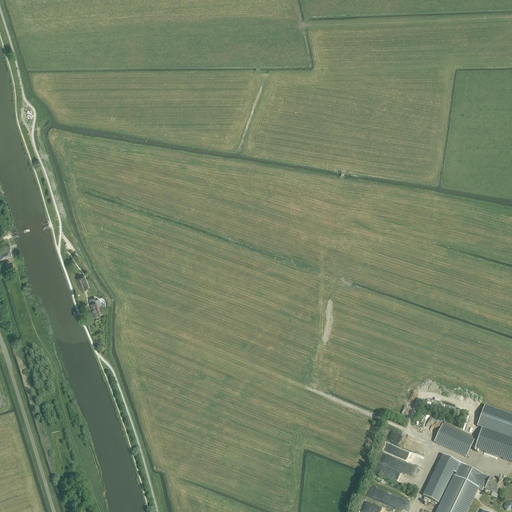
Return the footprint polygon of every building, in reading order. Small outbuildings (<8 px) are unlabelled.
[(0,256),(1,259),(12,256),(10,248),(10,246),(5,247),(4,247),(4,249),(0,250),(0,256)] [(80,291),(88,288),(84,276),(76,279),(80,291)] [(90,318),(102,314),(101,310),(102,309),(100,301),(98,300),(97,300),(96,299),(95,299),(95,298),(89,300),(90,303),(93,312),(89,313),(90,318)] [(511,416),(484,406),(476,427),(483,429),(475,450),(511,463),(511,416)] [(475,441),(443,425),(434,443),(466,459),(475,441)] [(455,474),(442,502),(441,502),(435,511),(466,511),(479,486),(485,489),(489,479),(443,456),(438,465),(422,496),(437,504),(453,473),(455,474)] [(497,483),(489,479),(485,489),(484,490),(492,493),(490,496),(496,499),(498,495),(496,494),(503,481),(498,479),(497,483)]
